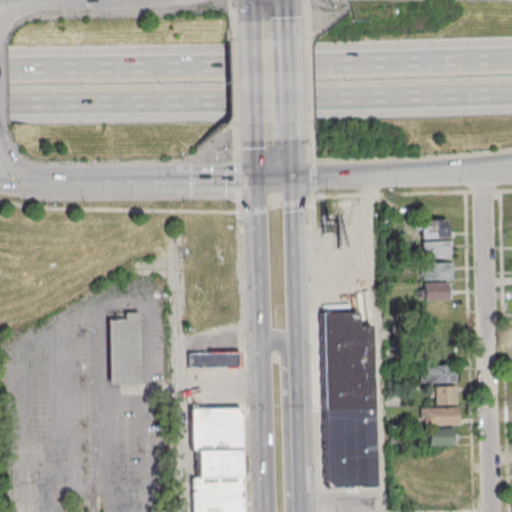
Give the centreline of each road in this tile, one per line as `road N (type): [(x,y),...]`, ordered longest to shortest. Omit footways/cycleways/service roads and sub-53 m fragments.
road 1 (motorway): [(0,104),(511,94)]
road 2 (motorway): [(511,62),(0,69)]
road 3 (residential): [(479,174),(488,511)]
road 4 (secondary): [(290,511),(286,351),(282,342),(265,341)]
road 5 (secondary): [(298,357),(292,192),(277,177)]
road 6 (secondary): [(277,177),(260,193),(265,341)]
road 7 (secondary): [(265,341),(269,511)]
road 8 (secondary): [(302,511),(298,357)]
road 9 (secondary): [(277,177),(426,173)]
road 10 (secondary): [(275,141),(271,21)]
